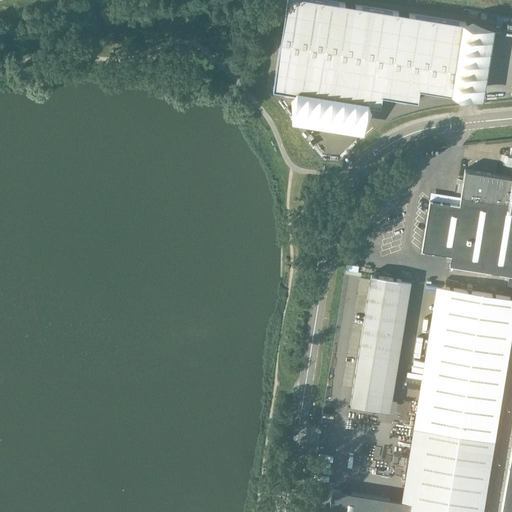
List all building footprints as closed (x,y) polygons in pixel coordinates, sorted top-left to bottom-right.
[(420,88),(455,94),(466,22),(326,0),(287,0),(273,89),(381,106),(383,95),(418,100),(420,88)] [(459,204),(429,199),(421,250),(450,254),(449,264),(511,274),(511,147),(511,148),(509,156),(508,156),(506,164),(511,165),(511,173),(511,176),(465,169),(459,204)] [(379,409),(400,278),(371,274),(350,404),(379,409)] [(511,296),(446,286),(423,431),(494,442),(511,328),(511,296)] [(411,502),(409,511),(482,511),(494,442),(423,431),(411,502)] [(511,511),(511,447),(500,511),(511,511)] [(332,489),(328,511),(409,511),(411,502),(332,489)]
